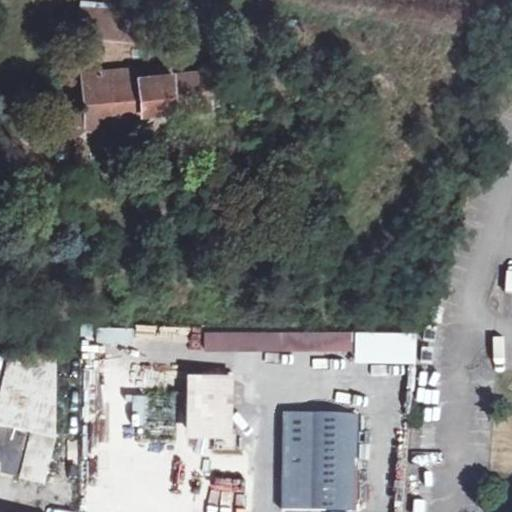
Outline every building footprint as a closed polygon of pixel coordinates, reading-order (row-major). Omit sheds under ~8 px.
[(84,7),(81,33),(151,39),(153,13),(84,7)] [(151,66),(141,68),(141,76),(175,73),(174,64),(151,66)] [(221,69),(175,73),(141,76),(141,68),(86,73),(88,111),(78,112),(77,127),(95,127),(112,127),(112,117),(210,107),(209,88),(221,88),(221,69)] [(209,88),(210,107),(221,106),(221,88),(209,88)] [(0,470),(45,482),(58,436),(59,350),(11,348),(0,391),(0,470)] [(194,375),(194,392),(196,392),(197,433),(231,433),(232,376),(194,375)] [(287,414),(285,509),(359,511),(362,415),(287,414)] [(109,511),(172,511),(179,465),(117,456),(109,511)]
